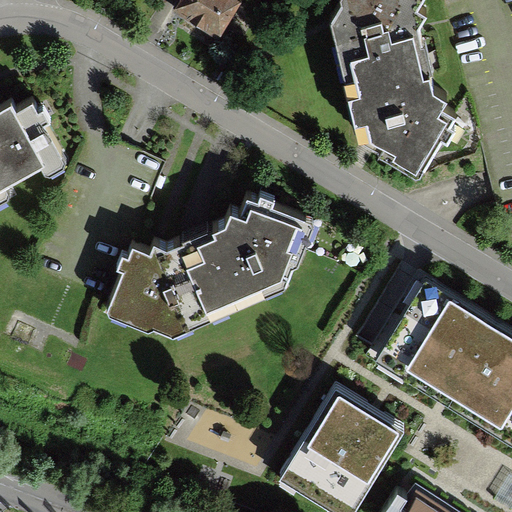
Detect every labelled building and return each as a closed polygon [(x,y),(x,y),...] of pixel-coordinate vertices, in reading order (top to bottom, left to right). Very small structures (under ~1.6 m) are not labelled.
[(181,0),(176,9),(221,36),(243,0),(181,0)] [(418,1),(415,0),(337,0),(336,4),(333,36),(346,100),(369,145),(416,171),(450,120),(424,85),(414,43),(418,1)] [(0,182),(59,153),(29,92),(0,106),(0,182)] [(152,251),(134,242),(110,306),(171,328),(283,285),(310,218),(248,196),(242,212),(152,251)] [(511,329),(427,278),(387,343),(511,418),(511,329)] [(399,423),(338,386),(287,471),(348,508),(399,423)] [(448,511),(420,494),(408,511),(448,511)]
